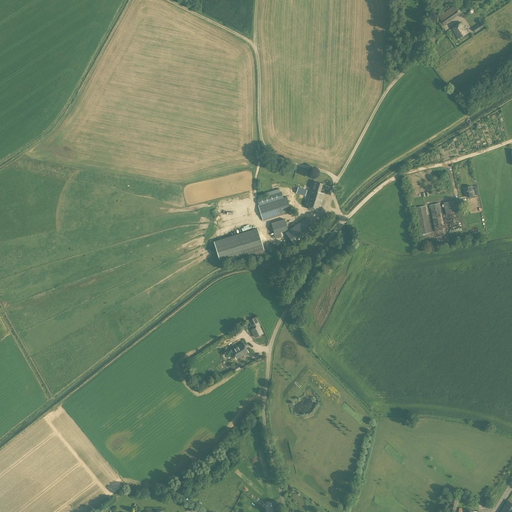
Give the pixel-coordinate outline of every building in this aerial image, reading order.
[(449,10),(454,18),(460,14),(455,6),(449,10)] [(461,23),(452,29),(459,38),(468,32),(461,23)] [(477,32),(486,26),(483,23),(475,28),(477,32)] [(312,190),(314,191),(319,193),(319,192),(320,192),(323,184),(312,180),(310,187),(313,188),(312,190)] [(305,192),(306,189),(297,186),(294,193),(304,196),(305,192)] [(467,197),(475,196),(474,190),(472,190),(471,186),(463,188),(464,192),(466,192),(467,197)] [(312,191),(311,193),(310,196),(307,207),(318,211),(324,195),(319,193),(314,191),(312,191)] [(258,205),(263,221),(291,212),(286,196),(258,205)] [(456,212),(454,200),(443,202),(447,223),(445,223),(446,230),(457,228),(454,213),(456,212)] [(447,242),(440,203),(429,205),(429,208),(430,208),(437,244),(447,242)] [(416,208),(417,213),(414,214),(416,223),(419,223),(421,235),(431,233),(426,206),(416,208)] [(288,231),(285,233),(295,246),(316,231),(306,218),(288,231)] [(284,232),(288,231),(285,219),(271,223),(271,224),(268,225),(269,230),(273,229),(275,234),(274,235),(275,239),(285,236),(284,232)] [(220,263),(263,249),(257,229),(214,242),(220,263)] [(256,316),(248,320),(252,329),(250,330),(254,338),(263,333),(260,326),(261,326),(256,316)] [(231,350),(235,357),(239,355),(240,357),(248,352),(243,343),(231,350)] [(235,372),(241,369),(238,364),(232,368),(235,372)] [(457,507),(461,495),(453,493),(447,511),(460,511),(462,508),(457,507)] [(500,511),(511,511),(511,503),(508,500),(500,511)]
